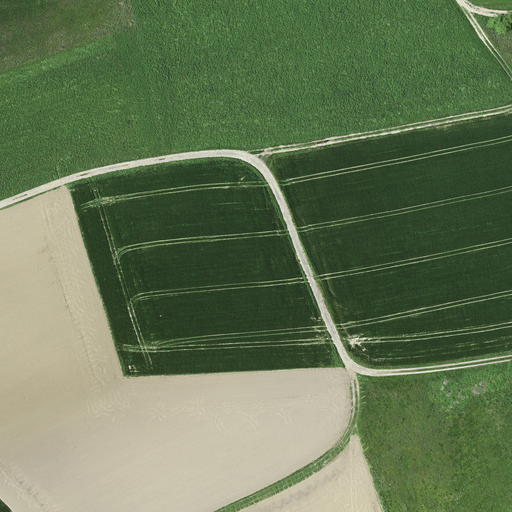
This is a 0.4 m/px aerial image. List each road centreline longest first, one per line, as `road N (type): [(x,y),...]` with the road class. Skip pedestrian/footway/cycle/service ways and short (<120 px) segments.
road 1 (track): [(511,356),(438,369),(351,367),(270,177),(242,155),(134,162),(0,205)]
road 2 (track): [(511,108),(242,155)]
